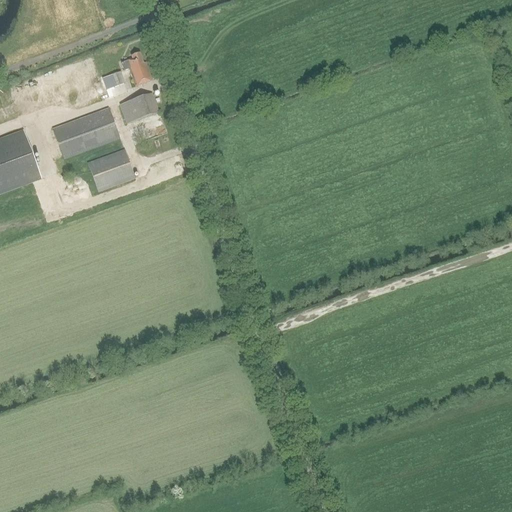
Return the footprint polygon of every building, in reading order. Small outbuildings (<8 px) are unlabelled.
[(135,87),(152,81),(146,63),(144,64),(140,53),(131,56),(133,60),(122,64),(124,72),(129,70),(135,87)] [(114,88),(125,84),(121,73),(110,77),(114,88)] [(152,94),(120,106),(127,125),(159,113),(152,94)] [(120,139),(109,110),(53,131),(64,160),(120,139)] [(0,194),(41,179),(24,132),(0,140),(0,194)] [(135,180),(125,151),(89,164),(99,193),(135,180)]
